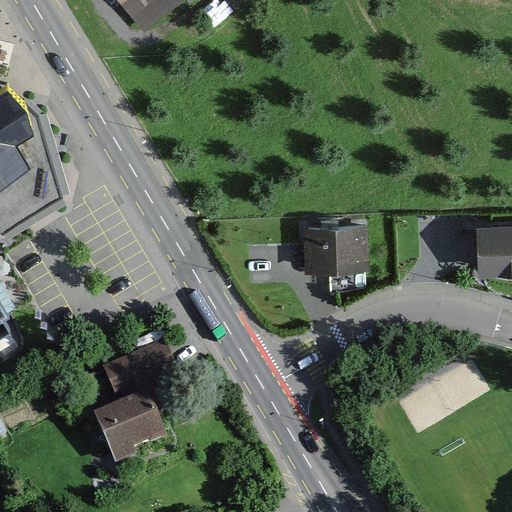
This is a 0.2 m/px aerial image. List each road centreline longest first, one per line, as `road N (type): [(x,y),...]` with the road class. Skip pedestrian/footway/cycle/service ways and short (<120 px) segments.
road 1 (primary): [(263,388),(32,0)]
road 2 (residential): [(511,331),(418,315),(371,330),(263,388)]
